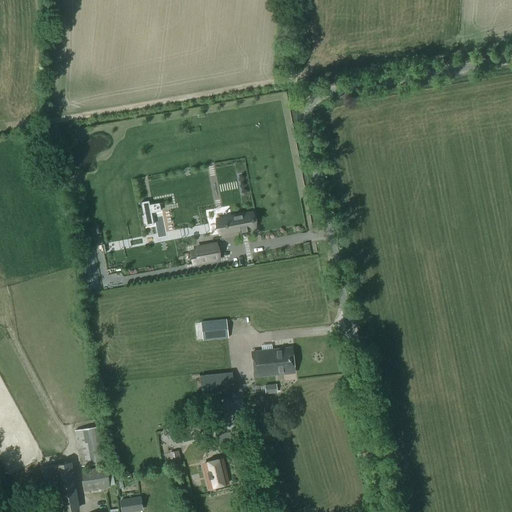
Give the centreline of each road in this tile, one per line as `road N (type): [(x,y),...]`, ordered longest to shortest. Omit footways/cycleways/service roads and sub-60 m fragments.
road 1 (unclassified): [(383,511),(307,104),(315,93),(511,59)]
road 2 (track): [(0,140),(41,123),(299,81),(315,93)]
road 3 (track): [(64,428),(0,293)]
